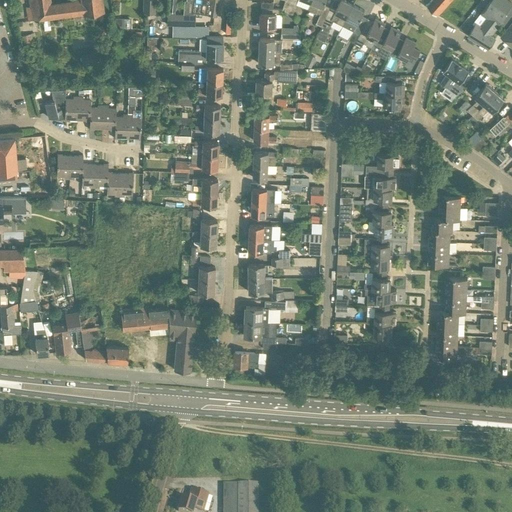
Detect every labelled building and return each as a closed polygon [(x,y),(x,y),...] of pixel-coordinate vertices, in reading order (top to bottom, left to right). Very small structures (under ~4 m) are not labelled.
[(27,0),(29,7),(26,7),(28,21),(38,19),(38,21),(83,14),(103,11),(101,0),(27,0)] [(155,0),(142,0),(142,13),(155,13),(155,0)] [(194,26),(195,14),(195,13),(216,16),(218,0),(193,0),(191,14),(175,14),(168,13),(167,13),(166,26),(175,26),(175,36),(202,37),(202,26),(194,26)] [(286,0),(285,0),(283,9),(282,11),(288,13),(292,2),(286,0)] [(316,24),(322,26),(329,8),(323,6),(325,0),(312,0),(311,3),(308,10),(320,14),(316,24)] [(329,8),(322,26),(329,30),(333,21),(343,25),(353,5),(344,0),(341,0),(335,11),(329,8)] [(431,0),(427,6),(437,15),(450,0),(431,0)] [(511,10),(510,9),(511,8),(500,0),(491,0),(481,13),(488,18),(482,26),(476,22),(468,35),(483,45),(484,44),(489,48),(496,38),(491,35),(498,25),(505,30),(511,21),(511,10)] [(297,4),(292,2),(288,13),(293,15),(297,4)] [(358,24),(365,11),(353,5),(343,25),(354,31),(349,40),(354,43),(363,27),(358,24)] [(260,26),(276,27),(277,14),(282,14),(282,11),(283,9),(273,9),(273,8),(262,8),(262,13),(261,13),(260,26)] [(131,19),(121,19),(121,28),(131,28),(131,19)] [(373,48),(376,41),(382,30),(384,25),(374,19),(372,25),(366,22),(360,35),(357,40),(373,48)] [(500,35),(511,44),(511,21),(505,30),(500,35)] [(98,27),(99,36),(106,35),(105,27),(98,27)] [(387,59),(390,54),(397,40),(401,33),(391,28),(388,33),(382,30),(376,41),(373,48),(371,51),(387,59)] [(147,37),(146,51),(153,51),(154,44),(158,44),(158,37),(147,37)] [(282,52),(282,39),(281,39),(275,39),(260,38),(259,51),(275,52),(281,52),(282,52)] [(403,43),(397,40),(390,54),(397,57),(397,56),(407,60),(415,44),(405,38),(403,43)] [(206,51),(199,51),(178,50),(177,63),(181,63),(193,64),(206,64),(206,58),(222,58),(222,43),(206,43),(206,51)] [(259,63),(281,64),(281,52),(275,52),(259,51),(259,63)] [(92,55),(81,56),(82,64),(93,63),(92,55)] [(310,55),(305,65),(311,68),(316,57),(310,55)] [(469,70),(452,58),(443,72),(446,74),(440,82),(446,87),(452,78),(460,84),(460,83),(469,70)] [(206,82),(221,82),(222,69),(199,67),(198,81),(206,82)] [(276,81),(297,82),(297,70),(280,70),(274,71),(274,73),(265,72),(265,80),(257,79),(256,93),(272,93),(273,78),(276,79),(276,81)] [(386,92),(405,93),(405,82),(400,82),(400,76),(391,76),(376,75),(376,81),(386,81),(386,92)] [(466,87),(460,83),(460,84),(452,78),(446,87),(457,95),(466,87)] [(197,94),(221,96),(221,82),(206,82),(205,89),(198,89),(197,94)] [(473,115),(486,103),(496,91),(486,83),(475,96),(474,97),(478,100),(472,105),(466,100),(457,110),(463,115),(467,110),(473,115)] [(129,96),(141,97),(141,89),(139,87),(129,87),(129,96)] [(60,118),(64,118),(65,98),(65,90),(51,90),(51,94),(53,100),(44,103),(48,118),(51,117),(51,119),(60,120),(60,118)] [(504,98),(496,91),(486,103),(473,115),(468,119),(473,124),(489,109),(492,112),(504,98)] [(389,110),(399,111),(399,106),(401,106),(402,94),(405,94),(405,93),(386,92),(386,93),(374,92),(374,99),(383,99),(383,105),(389,105),(389,110)] [(64,120),(68,120),(77,120),(78,96),(72,96),(72,98),(65,98),(64,118),(64,120)] [(77,120),(85,120),(89,121),(90,107),(90,99),(83,99),(83,96),(78,96),(77,120)] [(314,103),(319,108),(324,104),(319,99),(314,103)] [(312,112),(312,103),(303,102),(303,111),(312,112)] [(203,118),(219,119),(220,105),(196,104),(195,110),(203,111),(203,118)] [(89,128),(93,128),(102,129),(103,105),(97,105),(97,107),(90,107),(89,121),(89,128)] [(102,129),(114,129),(115,116),(116,108),(108,108),(108,105),(103,105),(102,129)] [(511,111),(510,110),(504,117),(503,116),(490,129),(496,135),(510,122),(511,123),(511,111)] [(326,131),(327,113),(311,113),(311,131),(326,131)] [(114,137),(118,137),(127,138),(127,114),(122,114),(122,116),(115,116),(114,129),(114,137)] [(127,138),(135,138),(140,138),(140,117),(133,117),(133,114),(127,114),(127,138)] [(255,128),(277,129),(277,115),(255,114),(255,128)] [(218,132),(219,119),(203,118),(203,126),(195,125),(194,131),(218,132)] [(462,123),(453,132),(460,138),(469,130),(462,123)] [(254,141),(276,142),(277,129),(255,128),(254,141)] [(22,159),(20,138),(20,137),(0,139),(0,181),(13,180),(14,192),(26,192),(24,179),(30,179),(29,169),(27,170),(25,159),(22,159)] [(472,146),(478,151),(487,143),(481,137),(472,146)] [(201,155),(217,155),(218,142),(194,141),(193,147),(202,147),(201,155)] [(492,156),(498,150),(493,145),(487,151),(492,156)] [(254,164),(275,166),(276,152),(254,151),(254,164)] [(216,169),(217,155),(201,155),(191,154),(190,162),(175,161),(174,168),(174,172),(188,173),(193,173),(193,168),(216,169)] [(366,170),(393,171),(393,167),(398,167),(399,155),(377,154),(377,165),(366,165),(366,170)] [(70,155),(57,155),(56,176),(64,176),(64,179),(69,179),(70,155)] [(82,156),(70,155),(69,179),(74,179),(74,177),(81,177),(82,163),(82,156)] [(89,185),(89,188),(94,188),(95,164),(82,163),(81,177),(81,185),(89,185)] [(108,164),(107,164),(95,164),(94,188),(99,188),(99,186),(106,186),(107,172),(108,164)] [(253,178),(275,179),(275,166),(254,164),(253,178)] [(375,176),(374,188),(392,189),(396,189),(396,177),(393,176),(393,171),(366,170),(366,176),(375,176)] [(107,172),(106,186),(106,194),(114,194),(114,196),(119,197),(120,172),(107,172)] [(133,173),(132,173),(120,172),(119,197),(124,197),(124,194),(132,195),(133,173)] [(188,173),(174,172),(174,180),(188,180),(188,173)] [(309,178),(291,177),(290,185),(295,185),(301,185),(309,186),(309,178)] [(193,178),(192,191),(200,192),(216,193),(217,179),(201,178),(193,178)] [(313,186),(312,195),(324,195),(323,186),(313,186)] [(252,201),(274,202),(275,189),(267,189),(253,188),(252,201)] [(367,199),(366,199),(366,204),(378,205),(388,205),(388,200),(392,200),(392,189),(374,188),(374,199),(367,199)] [(192,204),(216,206),(216,193),(200,192),(200,199),(192,199),(192,204)] [(439,207),(461,207),(461,196),(442,195),(441,202),(439,202),(439,207)] [(0,222),(2,222),(2,214),(26,213),(25,199),(0,197),(0,222)] [(63,210),(64,200),(52,199),(51,210),(63,210)] [(274,202),(252,201),(251,214),(273,216),(274,210),(274,202)] [(279,211),(284,211),(284,220),(294,220),(295,203),(279,203),(279,211)] [(352,221),(352,210),(352,204),(340,203),(340,220),(352,221)] [(372,222),(375,222),(384,222),(391,222),(392,210),(387,210),(388,205),(378,205),(378,210),(373,209),(372,222)] [(460,220),(461,207),(439,207),(438,211),(441,212),(441,218),(445,218),(445,219),(453,219),(460,220)] [(453,231),(453,230),(453,219),(445,219),(445,218),(441,218),(434,217),(434,224),(431,224),(431,229),(439,230),(451,231),(453,231)] [(217,220),(200,219),(200,233),(216,233),(217,220)] [(322,232),(322,223),(312,222),(312,232),(322,232)] [(375,222),(374,233),(377,233),(376,239),(386,239),(387,234),(393,234),(394,222),(391,222),(384,222),(375,222)] [(249,238),(271,239),(271,225),(250,224),(249,238)] [(428,241),(450,242),(451,231),(439,230),(431,229),(431,236),(428,236),(428,241)] [(215,247),(216,233),(200,233),(199,241),(193,241),(193,245),(191,245),(190,255),(196,256),(197,245),(215,247)] [(322,234),(321,234),(301,233),(301,241),(322,242),(322,234)] [(274,245),(274,239),(271,239),(249,238),(249,251),(270,252),(270,250),(277,250),(277,245),(274,245)] [(364,255),(371,255),(390,256),(390,244),(386,244),(386,239),(376,239),(376,243),(365,243),(364,255)] [(430,252),(450,253),(450,242),(428,241),(428,245),(431,246),(430,252)] [(320,243),(308,242),(308,255),(320,256),(320,243)] [(3,271),(25,270),(21,248),(0,248),(0,265),(3,265),(3,271)] [(449,264),(450,253),(430,252),(430,259),(427,258),(427,263),(449,264)] [(338,264),(346,264),(347,254),(338,254),(338,264)] [(376,267),(376,272),(386,273),(386,268),(389,268),(390,256),(371,255),(370,267),(376,267)] [(266,264),(249,264),(249,278),(266,278),(266,264)] [(198,266),(198,279),(214,280),(214,267),(198,266)] [(20,303),(27,302),(35,300),(32,289),(37,271),(25,270),(3,271),(3,277),(24,277),(20,303)] [(364,289),(365,289),(371,289),(383,290),(383,289),(390,290),(391,278),(386,278),(386,273),(376,272),(376,277),(372,277),(372,283),(364,283),(364,289)] [(445,288),(468,289),(468,278),(448,277),(448,284),(446,284),(445,288)] [(266,292),(266,291),(272,292),(272,278),(266,278),(249,278),(249,292),(266,292)] [(197,292),(213,294),(214,280),(198,279),(197,292)] [(467,301),(468,289),(445,288),(445,293),(448,294),(448,300),(467,301)] [(367,306),(375,306),(389,307),(389,302),(396,302),(396,290),(390,290),(383,289),(383,290),(371,289),(365,289),(365,294),(368,294),(367,306)] [(19,303),(20,311),(28,310),(37,309),(35,300),(27,302),(20,303),(19,303)] [(451,312),(459,312),(467,313),(467,301),(448,300),(447,306),(444,306),(444,311),(451,312)] [(286,302),(265,301),(265,307),(246,307),(245,321),(264,322),(268,322),(269,308),(285,309),(286,302)] [(0,306),(1,327),(15,326),(15,323),(13,311),(18,310),(17,304),(0,305),(0,306)] [(82,331),(85,360),(100,360),(100,361),(102,361),(115,361),(115,362),(117,362),(127,362),(129,347),(107,345),(100,306),(77,310),(80,328),(80,331),(82,331)] [(149,336),(168,334),(167,309),(167,308),(148,310),(148,306),(120,309),(122,330),(148,328),(149,336)] [(374,317),(367,317),(367,323),(374,323),(393,324),(396,324),(396,312),(389,312),(389,307),(375,306),(374,317)] [(196,312),(167,309),(168,334),(169,339),(177,339),(174,370),(190,371),(193,331),(194,331),(196,312)] [(69,329),(80,328),(77,310),(65,312),(67,323),(53,325),(57,352),(71,350),(69,329)] [(437,322),(459,323),(459,312),(451,312),(444,311),(440,311),(440,318),(437,318),(437,322)] [(35,333),(44,332),(42,320),(34,322),(35,333)] [(263,337),(264,322),(245,321),(244,336),(263,337)] [(276,343),(287,343),(287,337),(276,337),(277,323),(268,322),(264,322),(263,337),(263,342),(276,343)] [(439,334),(458,335),(459,323),(437,322),(436,327),(439,327),(439,334)] [(392,336),(393,324),(374,323),(373,335),(378,335),(378,340),(388,341),(388,336),(392,336)] [(0,344),(3,345),(2,335),(20,333),(20,326),(15,326),(1,327),(0,327),(0,331),(0,344)] [(439,334),(439,340),(436,340),(436,345),(458,346),(458,335),(439,334)] [(36,354),(48,353),(47,337),(34,338),(36,354)] [(438,350),(438,357),(457,358),(457,353),(468,354),(468,347),(458,346),(436,345),(435,350),(438,350)] [(235,366),(255,368),(255,374),(265,374),(265,363),(258,363),(260,349),(255,349),(254,353),(236,352),(235,366)] [(222,494),(221,511),(257,511),(258,494),(258,484),(222,484),(222,494)] [(178,511),(192,511),(193,510),(199,511),(202,511),(208,494),(190,489),(187,500),(182,498),(178,511)]
